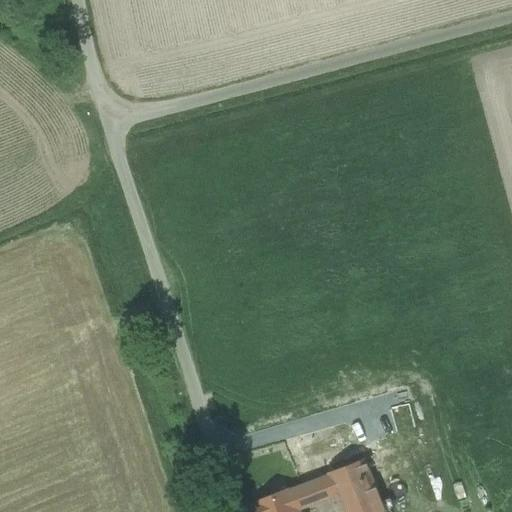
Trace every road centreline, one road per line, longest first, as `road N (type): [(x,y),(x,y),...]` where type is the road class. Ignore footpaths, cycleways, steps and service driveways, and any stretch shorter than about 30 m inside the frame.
road 1 (unclassified): [(104,126),(511,21)]
road 2 (residential): [(231,511),(104,126)]
road 3 (residential): [(104,126),(78,0)]
